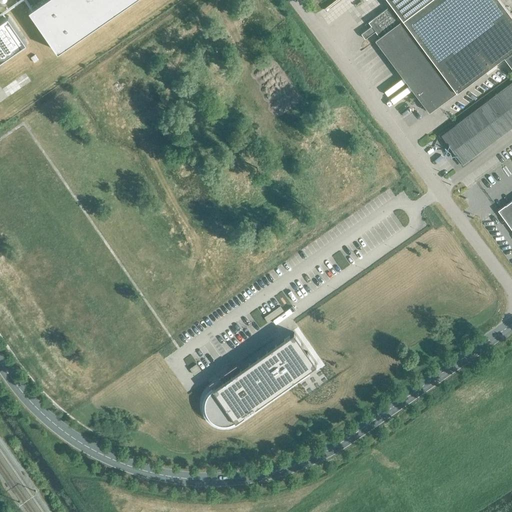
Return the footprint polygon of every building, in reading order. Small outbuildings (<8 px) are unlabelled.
[(44,0),(26,13),(54,55),(134,0),(44,0)] [(375,29),(380,35),(374,40),(428,112),(456,91),(456,90),(502,56),(511,69),(511,18),(498,0),(389,0),(403,18),(399,21),(388,7),(369,21),(371,24),(361,31),(365,36),(375,29)] [(8,14),(0,19),(0,58),(27,40),(8,14)] [(511,81),(441,135),(462,164),(511,125),(511,81)] [(511,199),(497,210),(511,230),(511,199)] [(226,413),(229,412),(236,421),(316,364),(307,351),(305,353),(301,346),(303,345),(294,332),(213,389),(219,397),(217,400),(215,403),(216,407),(217,410),(219,412),(223,413),(226,413)] [(196,364),(190,368),(194,374),(201,370),(196,364)]
